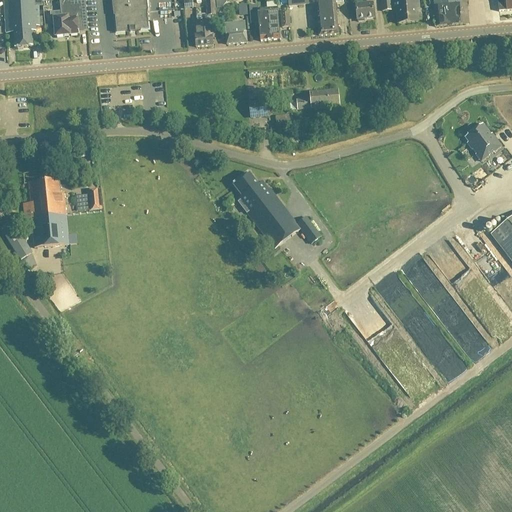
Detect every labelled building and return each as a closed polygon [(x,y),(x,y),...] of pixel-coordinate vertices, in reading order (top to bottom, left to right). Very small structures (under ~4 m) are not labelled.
[(36,33),(35,27),(39,27),(37,0),(31,0),(0,2),(0,12),(4,12),(6,35),(13,34),(14,50),(33,48),(32,33),(36,33)] [(70,36),(71,36),(78,35),(78,34),(87,33),(84,0),(59,0),(61,14),(50,15),(51,26),(54,26),(55,38),(70,37),(70,36)] [(111,0),(113,17),(115,17),(116,34),(148,31),(146,13),(147,13),(146,0),(111,0)] [(183,0),(185,10),(193,10),(192,0),(183,0)] [(195,49),(213,48),(212,37),(214,37),(213,26),(218,26),(216,10),(215,0),(205,0),(207,16),(196,17),(195,24),(194,24),(195,38),(195,49)] [(226,0),(230,0),(215,0),(216,10),(221,9),(221,7),(223,5),(223,3),(226,3),(226,0)] [(326,4),(325,0),(314,0),(318,37),(318,38),(329,37),(326,4)] [(326,4),(329,37),(338,36),(335,4),(343,3),(342,0),(325,0),(326,4)] [(363,23),(363,21),(374,20),(372,5),(370,5),(369,0),(361,0),(362,6),(355,7),(357,22),(358,22),(358,24),(363,23)] [(418,0),(420,0),(419,0),(380,0),(382,12),(390,12),(390,13),(396,13),(398,25),(417,24),(416,11),(419,11),(418,0)] [(435,28),(468,25),(468,18),(464,19),(463,6),(461,6),(460,0),(433,0),(434,8),(433,9),(435,28)] [(506,13),(511,12),(511,0),(500,0),(497,0),(499,13),(506,12),(506,13)] [(268,42),(266,11),(257,11),(257,7),(249,8),(250,22),(258,22),(260,43),(268,42)] [(277,10),(266,11),(268,42),(280,41),(277,10)] [(289,29),(288,14),(280,14),(281,30),(289,29)] [(226,46),(246,44),(244,25),(224,27),(226,46)] [(298,111),(338,107),(336,93),(309,96),(310,102),(297,103),(298,111)] [(251,119),(268,118),(267,103),(249,105),(251,119)] [(297,117),(284,118),(285,129),(299,127),(297,117)] [(465,139),(464,139),(465,140),(468,144),(467,145),(472,152),(472,151),(476,156),(475,156),(476,157),(480,163),(481,163),(489,157),(488,157),(493,154),(501,148),(491,136),(490,137),(482,127),(483,127),(482,126),(481,126),(482,127),(465,139)] [(237,202),(273,251),(299,232),(308,245),(318,237),(305,221),(296,227),(269,190),(268,191),(262,184),(258,187),(249,175),(233,187),(241,198),(237,202)] [(27,186),(30,218),(65,214),(62,194),(60,195),(58,182),(27,186)] [(89,212),(101,211),(99,192),(87,193),(89,212)] [(68,247),(66,231),(65,214),(30,218),(34,250),(68,247)] [(511,219),(491,236),(511,262),(511,219)] [(447,381),(466,371),(459,360),(441,370),(447,381)]
